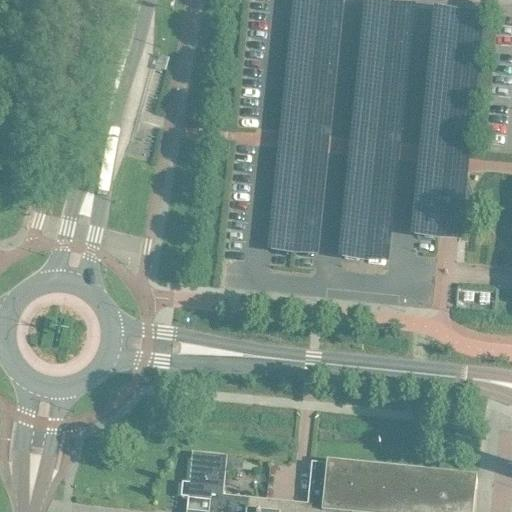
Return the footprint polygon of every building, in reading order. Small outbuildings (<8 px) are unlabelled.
[(340,0),(293,0),(268,252),(315,256),(340,0)] [(411,4),(370,0),(364,0),(339,259),(385,264),(411,4)] [(481,11),(434,7),(411,237),(458,241),(481,11)] [(187,500),(196,501),(194,511),(473,511),(477,479),(327,463),(327,466),(311,464),(307,506),(222,497),(226,458),(192,454),(189,485),(182,484),(180,498),(187,499),(187,500)] [(483,457),(480,507),(500,508),(502,458),(483,457)]
